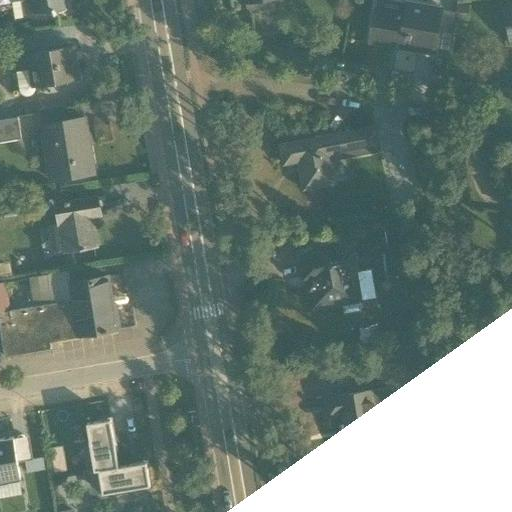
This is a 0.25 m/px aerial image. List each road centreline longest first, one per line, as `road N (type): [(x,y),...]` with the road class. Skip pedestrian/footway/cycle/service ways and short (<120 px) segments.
road 1 (secondary): [(141,0),(203,358)]
road 2 (secondary): [(226,354),(165,0)]
road 3 (residential): [(212,79),(511,126)]
road 4 (residential): [(0,393),(203,358)]
road 5 (secondary): [(252,511),(226,354)]
road 6 (secondary): [(203,358),(229,511)]
